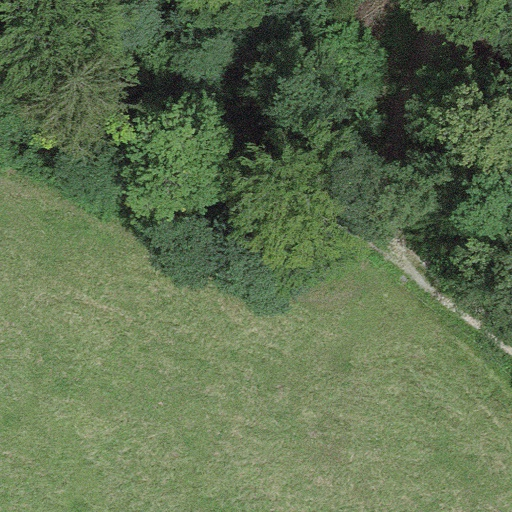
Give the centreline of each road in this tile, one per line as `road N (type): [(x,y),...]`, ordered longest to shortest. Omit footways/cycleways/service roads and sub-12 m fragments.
road 1 (track): [(44,0),(161,96),(391,249),(333,273),(257,269),(0,175)]
road 2 (track): [(459,0),(421,104),(391,249),(511,345)]
